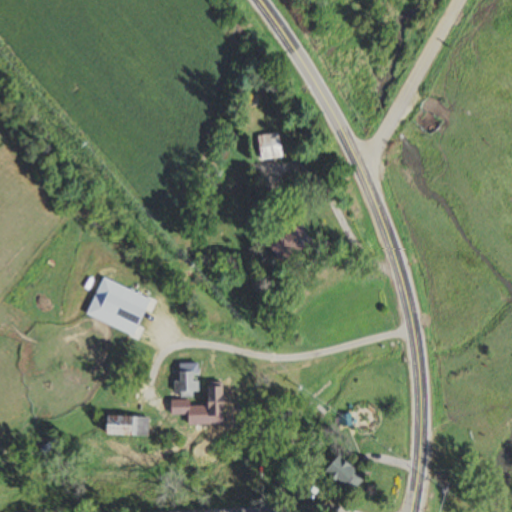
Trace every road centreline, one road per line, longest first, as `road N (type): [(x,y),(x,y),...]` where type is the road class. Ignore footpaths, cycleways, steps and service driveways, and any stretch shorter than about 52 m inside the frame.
road 1 (primary): [(408,511),(419,391),(392,249),(360,162),(257,0)]
road 2 (residential): [(376,146),(458,0)]
